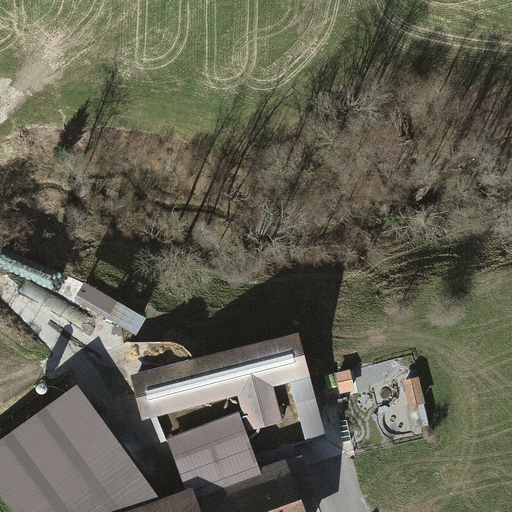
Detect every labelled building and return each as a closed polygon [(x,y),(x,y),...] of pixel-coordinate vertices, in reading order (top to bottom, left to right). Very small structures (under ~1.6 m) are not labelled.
[(137,335),(147,317),(84,281),(74,299),(137,335)] [(308,335),(129,377),(140,423),(240,399),(243,414),(253,433),(288,424),(280,389),(296,385),(309,440),(332,435),(308,335)] [(405,405),(423,404),(422,378),(403,379),(405,405)] [(83,387),(0,445),(0,500),(8,511),(128,511),(163,500),(83,387)] [(128,511),(311,511),(309,505),(326,499),(310,454),(268,469),(253,433),(243,414),(168,441),(191,489),(163,500),(128,511)]
